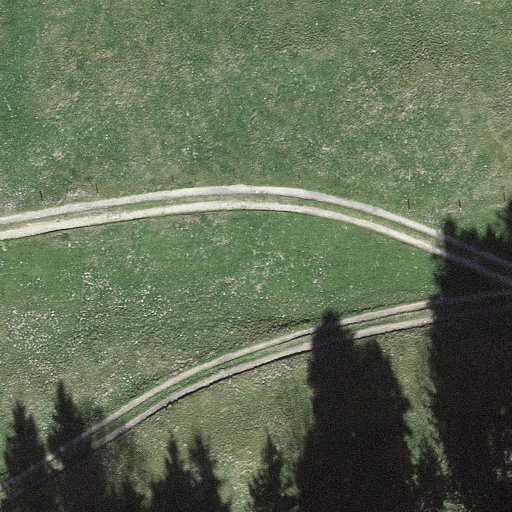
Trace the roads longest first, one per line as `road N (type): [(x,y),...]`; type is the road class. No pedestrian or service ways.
road 1 (track): [(0,496),(218,372),(338,333),(511,300)]
road 2 (track): [(511,276),(378,216),(300,199),(211,197),(0,230)]
